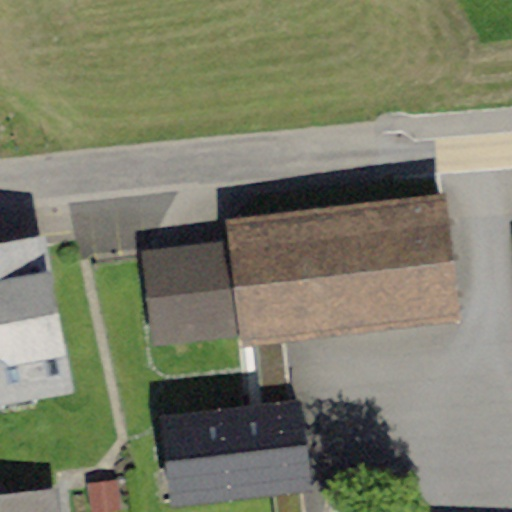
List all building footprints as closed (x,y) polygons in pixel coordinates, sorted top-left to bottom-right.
[(442,210),(229,234),(231,250),(143,260),(153,351),(232,342),(233,358),(255,355),(287,352),(456,333),(442,210)] [(45,253),(0,261),(0,423),(75,410),(45,253)] [(287,352),(255,355),(262,415),(294,411),(287,352)] [(262,415),(161,426),(171,511),(192,511),(269,503),(304,499),(314,498),(304,410),(294,411),(262,415)] [(118,511),(115,485),(86,488),(88,511),(118,511)] [(0,511),(67,511),(66,498),(0,505),(0,511)] [(304,511),(304,499),(269,503),(269,511),(304,511)]
